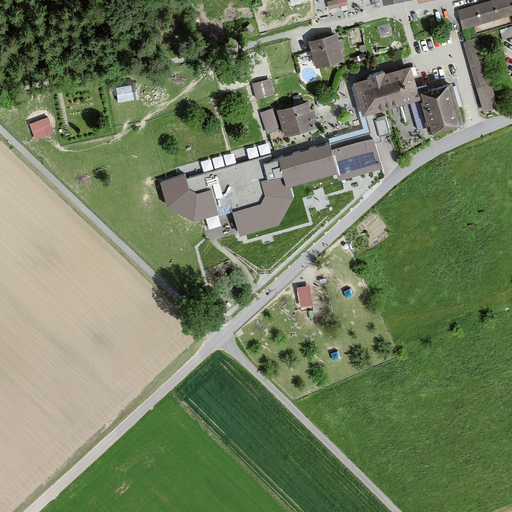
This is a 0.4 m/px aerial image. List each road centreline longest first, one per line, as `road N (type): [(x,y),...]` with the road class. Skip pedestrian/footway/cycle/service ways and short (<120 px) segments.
road 1 (track): [(0,91),(369,14)]
road 2 (residential): [(511,116),(412,163),(220,338)]
road 3 (track): [(0,129),(220,338)]
road 4 (unclassified): [(220,338),(396,511)]
road 5 (residential): [(220,338),(118,430)]
road 6 (unclassified): [(118,430),(28,511)]
